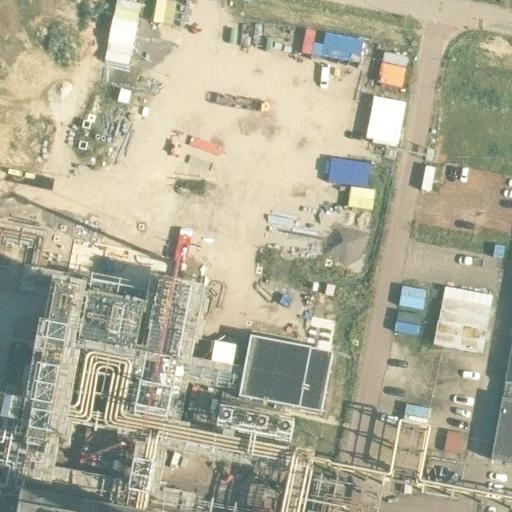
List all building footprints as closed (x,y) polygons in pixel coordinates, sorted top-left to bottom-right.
[(511,40),(496,37),(492,62),(511,65),(511,40)] [(511,170),(511,94),(450,85),(435,181),(445,182),(438,229),(509,240),(511,219),(511,179),(495,177),(497,168),(511,170)] [(482,355),(493,299),(445,290),(438,324),(433,346),(482,355)] [(65,406),(69,374),(27,369),(23,401),(65,406)] [(511,383),(506,383),(491,461),(511,465),(511,383)] [(444,453),(461,456),(464,436),(447,433),(444,453)] [(69,511),(0,499),(0,511),(69,511)]
